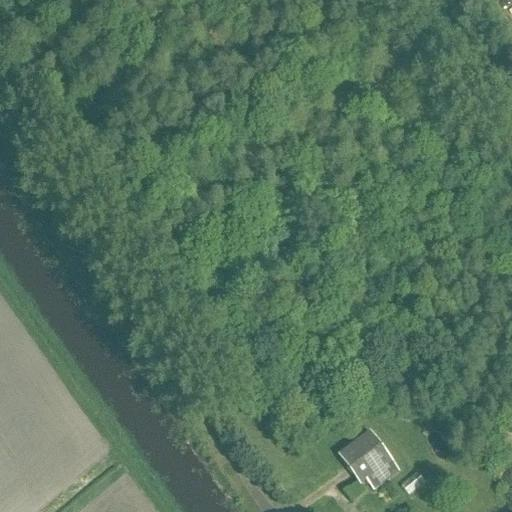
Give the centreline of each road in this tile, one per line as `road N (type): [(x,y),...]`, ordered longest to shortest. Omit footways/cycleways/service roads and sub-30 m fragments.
road 1 (track): [(265,511),(0,143)]
road 2 (track): [(511,131),(420,0)]
